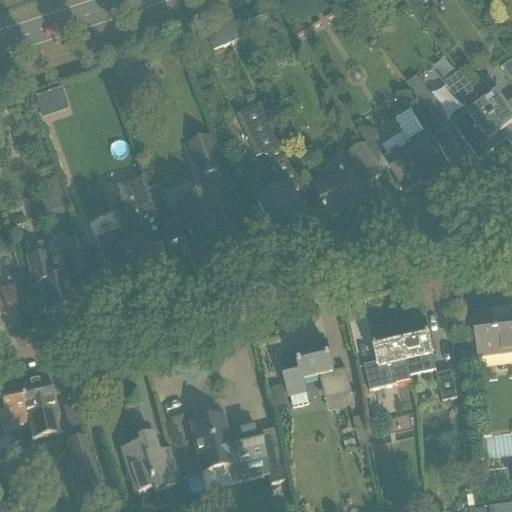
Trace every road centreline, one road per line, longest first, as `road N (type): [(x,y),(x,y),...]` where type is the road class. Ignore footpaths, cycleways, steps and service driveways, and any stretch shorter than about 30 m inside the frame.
road 1 (residential): [(0,358),(412,266),(511,234)]
road 2 (primary): [(0,47),(145,0)]
